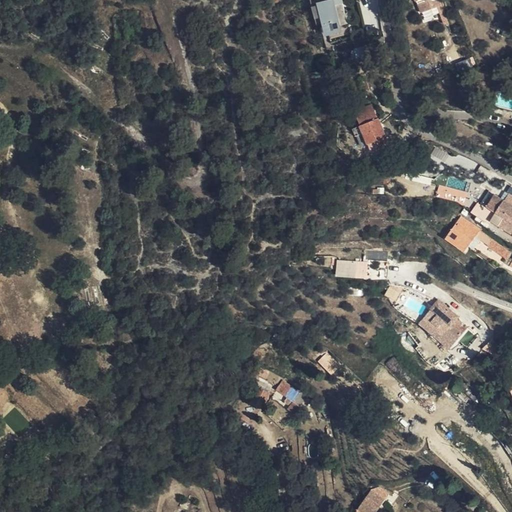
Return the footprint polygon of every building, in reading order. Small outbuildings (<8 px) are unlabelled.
[(309,0),(316,26),(324,24),(319,4),(317,0),(309,0)] [(339,0),(331,0),(332,1),(319,4),(324,24),(327,35),(340,31),(338,27),(347,25),(342,4),(341,4),(339,0)] [(412,0),(417,6),(421,16),(440,9),(436,0),(412,0)] [(455,62),(457,71),(475,66),(473,57),(455,62)] [(378,119),(371,105),(355,112),(361,126),(360,126),(368,145),(369,145),(371,149),(388,142),(378,119)] [(491,112),(511,118),(511,112),(493,107),(491,112)] [(439,184),(435,197),(467,205),(470,193),(439,184)] [(495,195),(490,192),(487,197),(492,201),(495,195)] [(511,206),(505,202),(495,195),(492,201),(487,197),(482,204),(497,213),(505,218),(500,226),(511,233),(511,206)] [(492,221),(500,226),(505,218),(497,213),(492,221)] [(465,252),(480,231),(460,217),(445,239),(453,245),(465,252)] [(511,253),(492,239),(488,245),(507,259),(511,253)] [(336,261),(336,278),(367,278),(367,261),(336,261)] [(422,321),(453,346),(462,334),(452,326),(458,318),(438,302),(422,321)] [(449,350),(453,346),(422,321),(419,325),(449,350)] [(326,353),(318,361),(331,374),(340,366),(326,353)] [(268,374),(259,369),(256,374),(266,379),(268,374)] [(283,382),(276,391),(286,398),(292,403),(289,407),(288,409),(299,417),(310,401),(283,382)] [(249,405),(260,411),(269,393),(257,388),(249,405)] [(292,403),(286,398),(283,403),(289,407),(292,403)] [(362,511),(376,511),(378,510),(385,501),(370,491),(359,509),(362,511)] [(406,503),(410,497),(406,494),(402,500),(406,503)]
